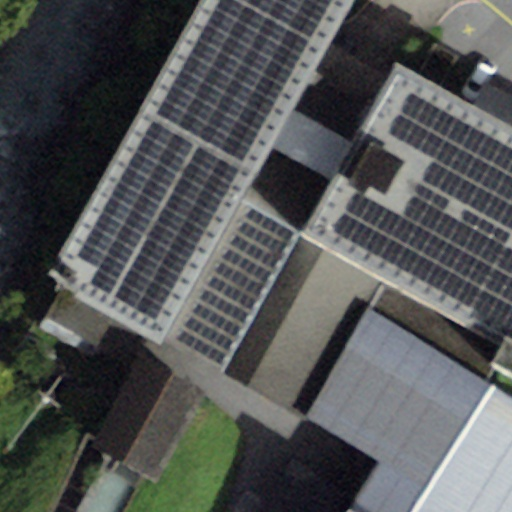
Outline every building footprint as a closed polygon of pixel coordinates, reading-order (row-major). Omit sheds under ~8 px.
[(511,135),(435,93),(417,83),(395,71),(391,79),(374,110),(306,73),(323,42),(346,0),(213,0),(56,283),(66,289),(49,319),(103,349),(120,319),(138,329),(158,340),(160,337),(308,419),(383,285),(502,350),(493,369),(511,379),(511,135)] [(374,110),(391,79),(323,42),(306,73),(374,110)] [(417,83),(435,93),(453,60),(435,50),(417,83)] [(511,511),(511,403),(483,386),(493,369),(502,350),(383,285),(308,419),(381,464),(351,511),(511,511)] [(103,349),(121,359),(138,329),(120,319),(103,349)] [(145,471),(154,476),(201,398),(143,366),(102,439),(99,445),(126,460),(145,471)] [(262,511),(334,511),(344,497),(293,464),(262,511)]
